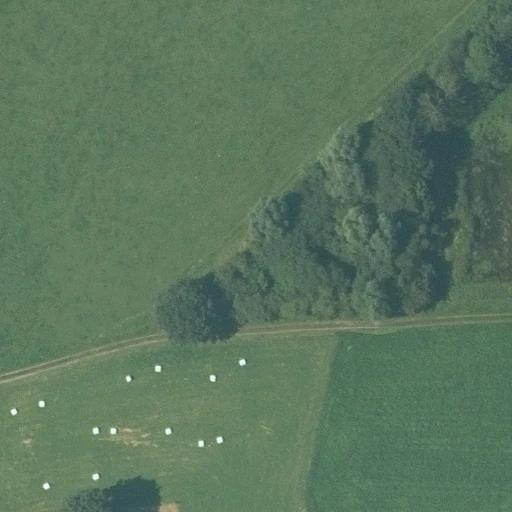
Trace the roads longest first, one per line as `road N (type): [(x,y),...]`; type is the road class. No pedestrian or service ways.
road 1 (track): [(511,318),(157,326),(0,380)]
road 2 (track): [(157,326),(498,0)]
